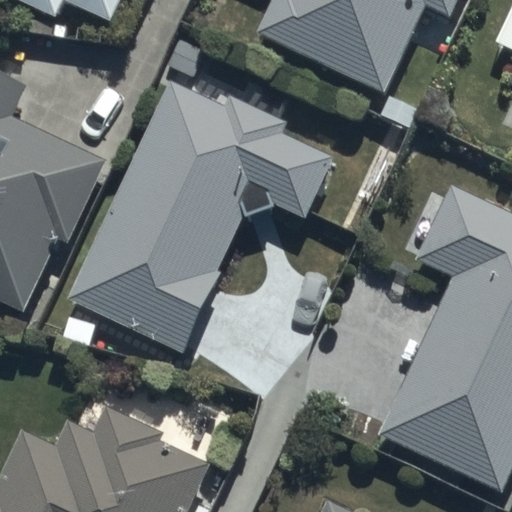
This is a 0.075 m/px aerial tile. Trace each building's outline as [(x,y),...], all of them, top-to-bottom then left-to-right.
[(44,0),(100,28),(114,0),(44,0)] [(271,0),(258,26),(264,30),(389,93),(430,12),(444,18),(453,0),(271,0)] [(0,69),(0,288),(23,300),(94,152),(9,112),(24,81),(0,69)] [(302,215),(331,153),(170,79),(67,294),(177,345),(249,190),(302,215)] [(377,429),(498,484),(511,454),(511,206),(449,178),(413,255),(452,272),(377,429)] [(6,421),(0,433),(0,511),(193,511),(219,457),(91,397),(66,449),(6,421)] [(359,511),(330,496),(321,511),(359,511)]
